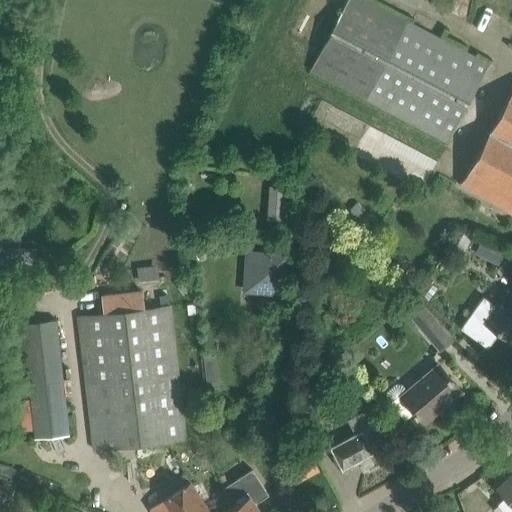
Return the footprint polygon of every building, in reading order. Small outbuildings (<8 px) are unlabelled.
[(0,0),(0,22),(14,25),(16,15),(18,1),(8,0),(0,0)] [(448,142),(489,65),(367,0),(347,0),(310,69),(448,142)] [(511,90),(461,185),(511,212),(511,90)] [(357,202),(348,210),(355,218),(364,210),(357,202)] [(267,206),(266,219),(289,221),(290,208),(267,206)] [(474,252),(500,266),(509,257),(509,256),(510,254),(481,239),(474,252)] [(262,293),(285,295),(287,253),(265,251),(262,293)] [(511,259),(509,257),(500,266),(511,277),(511,259)] [(154,267),(125,270),(126,284),(155,282),(154,267)] [(105,315),(79,318),(94,450),(185,439),(170,307),(145,310),(142,287),(102,292),(105,315)] [(472,313),(460,328),(487,348),(499,332),(510,340),(511,337),(511,293),(509,291),(497,307),(483,297),(472,313)] [(452,340),(421,302),(408,313),(439,350),(452,340)] [(56,320),(21,323),(34,438),(69,434),(56,320)] [(439,365),(408,391),(402,384),(395,383),(386,390),(385,397),(404,421),(413,413),(416,417),(417,415),(421,419),(444,400),(447,404),(462,392),(439,365)] [(329,447),(333,453),(342,471),(360,461),(363,466),(371,462),(368,457),(374,454),(374,452),(391,443),(371,407),(353,416),(361,430),(329,447)] [(319,470),(311,456),(288,468),(295,482),(319,470)] [(268,495),(252,469),(224,487),(234,503),(239,511),(260,511),(255,503),(268,495)] [(511,511),(511,477),(511,476),(498,489),(505,497),(498,503),(505,511),(511,511)] [(210,511),(190,481),(149,508),(151,511),(210,511)] [(239,511),(234,503),(219,511),(218,511),(217,509),(211,511),(239,511)]
